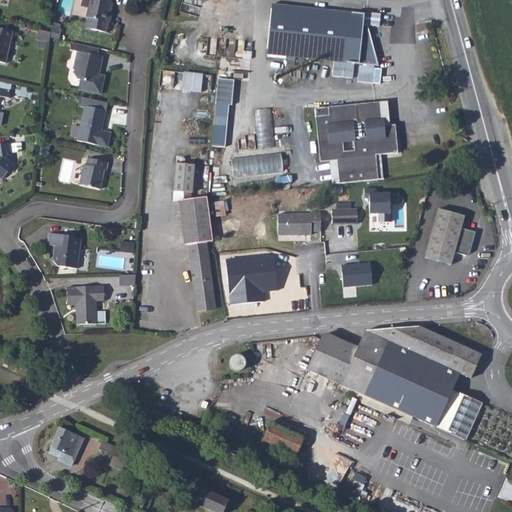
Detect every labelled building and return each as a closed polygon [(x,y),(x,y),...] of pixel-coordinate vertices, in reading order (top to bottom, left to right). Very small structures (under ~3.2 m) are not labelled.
[(91,0),(90,5),(95,6),(97,7),(95,17),(101,18),(99,29),(112,31),(115,21),(117,12),(115,8),(116,0),(91,0)] [(294,5),(277,3),(270,52),(288,54),(294,5)] [(369,14),(294,5),(288,54),(382,66),(372,25),(368,25),(369,14)] [(95,17),(92,27),(99,29),(101,18),(95,17)] [(19,31),(0,26),(0,59),(12,62),(19,31)] [(48,48),(50,31),(38,30),(36,47),(48,48)] [(99,72),(99,69),(101,69),(104,55),(100,55),(101,47),(74,41),(72,49),(79,50),(75,67),(76,69),(76,73),(79,78),(82,79),(81,87),(102,92),(106,74),(99,72)] [(161,69),(159,87),(202,91),(204,73),(161,69)] [(234,79),(217,78),(212,147),(226,148),(230,105),(232,105),(234,79)] [(0,108),(1,103),(4,103),(5,96),(14,97),(16,91),(1,87),(0,90),(0,108)] [(393,101),(387,102),(389,124),(395,124),(393,101)] [(345,182),(384,178),(382,153),(387,153),(404,151),(402,123),(395,124),(389,124),(387,102),(336,106),(336,105),(321,106),(322,115),(323,115),(327,158),(339,157),(343,157),(345,182)] [(106,109),(86,104),(78,138),(109,145),(112,131),(103,129),(106,109)] [(255,109),(258,148),(275,146),(272,108),(255,109)] [(14,143),(0,145),(0,174),(3,174),(9,178),(18,166),(13,162),(12,153),(15,152),(14,143)] [(287,149),(237,153),(238,172),(288,168),(287,149)] [(109,162),(90,158),(89,164),(87,164),(83,184),(100,188),(105,169),(108,169),(109,162)] [(195,162),(177,159),(173,187),(182,189),(183,197),(191,196),(190,190),(191,190),(195,162)] [(385,219),(391,219),(391,192),(377,192),(377,188),(364,188),(364,197),(369,197),(369,214),(385,214),(385,219)] [(205,239),(214,238),(208,194),(191,196),(183,197),(178,197),(185,242),(189,242),(198,309),(216,306),(205,239)] [(465,215),(439,207),(424,255),(450,263),(454,251),(465,254),(469,252),(476,231),(461,227),(465,215)] [(358,210),(333,211),(333,224),(358,224),(358,210)] [(309,213),(279,213),(279,233),(310,233),(310,229),(321,229),(321,211),(309,211),(309,213)] [(71,235),(54,230),(51,241),(57,244),(54,258),(57,263),(75,268),(83,240),(70,237),(71,235)] [(231,305),(260,301),(259,292),(278,290),(273,253),(225,259),(231,305)] [(370,262),(340,266),(342,288),(372,284),(370,262)] [(119,285),(135,285),(135,275),(119,275),(119,285)] [(102,285),(66,286),(65,304),(73,304),(73,323),(103,323),(103,310),(95,311),(95,300),(102,300),(102,285)] [(329,333),(325,333),(309,369),(467,441),(484,403),(453,390),(457,381),(474,388),(488,358),(419,326),(367,330),(360,347),(329,333)] [(242,352),(239,352),(235,353),(231,356),(230,361),(231,365),(234,368),(238,369),(241,369),(245,367),(247,365),(248,360),(248,357),(245,354),(242,352)] [(256,432),(227,418),(218,437),(248,451),(256,432)] [(305,436),(272,421),(264,439),(297,454),(305,436)] [(60,425),(49,449),(61,455),(60,458),(72,464),(84,436),(60,425)] [(130,455),(102,443),(99,450),(114,457),(111,467),(123,472),(130,455)] [(223,511),(230,499),(205,488),(198,502),(218,511),(223,511)]
